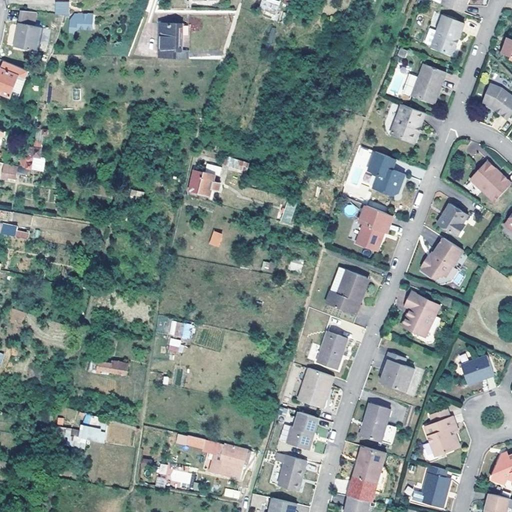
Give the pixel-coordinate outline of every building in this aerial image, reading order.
[(442,0),(441,5),(463,13),(467,0),(442,0)] [(68,2),(55,1),(54,14),(67,15),(68,2)] [(35,26),(38,12),(22,10),(15,48),(36,52),(41,28),(35,26)] [(69,21),(69,31),(73,32),(75,30),(75,28),(92,29),(93,15),(77,14),(77,15),(74,15),(71,19),(71,21),(69,21)] [(455,38),(458,39),(464,24),(441,15),(437,26),(436,26),(428,47),(452,56),(455,47),(452,44),(455,38)] [(160,29),(159,58),(189,59),(189,50),(181,50),(182,25),(165,24),(165,29),(160,29)] [(45,28),(41,28),(36,52),(41,52),(45,28)] [(511,39),(506,38),(500,54),(509,58),(508,62),(511,63),(511,39)] [(14,73),(17,66),(4,61),(1,68),(14,73)] [(441,84),(445,72),(422,64),(411,94),(434,103),(438,93),(434,91),(437,86),(441,84)] [(14,73),(1,68),(0,71),(0,93),(11,97),(20,75),(14,73)] [(511,113),(511,95),(506,90),(490,84),(482,103),(490,106),(492,104),(496,106),(494,109),(508,120),(511,113)] [(401,105),(390,134),(413,143),(418,132),(414,130),(416,125),(419,127),(424,114),(401,105)] [(40,156),(43,144),(29,141),(23,167),(43,172),(46,158),(40,156)] [(359,188),(372,150),(358,146),(346,184),(359,188)] [(392,171),(396,160),(374,152),(366,172),(376,175),(371,189),(390,196),(398,193),(402,181),(399,180),(401,174),(392,171)] [(221,165),(229,166),(232,158),(224,156),(221,165)] [(229,166),(247,171),(249,163),(232,158),(229,166)] [(18,166),(5,164),(2,181),(8,182),(9,179),(16,179),(18,166)] [(486,193),(498,202),(511,184),(498,174),(496,177),(491,174),(494,171),(485,164),(469,185),(483,196),(486,193)] [(222,185),(214,183),(216,175),(196,169),(189,191),(210,198),(213,191),(220,193),(222,185)] [(126,199),(143,202),(145,192),(129,189),(126,199)] [(496,206),(498,202),(486,193),(483,196),(496,206)] [(290,224),(298,200),(289,198),(282,222),(290,224)] [(469,216),(451,203),(446,210),(449,212),(446,217),(443,214),(437,223),(454,234),(459,226),(461,228),(469,216)] [(386,234),(393,216),(365,206),(359,223),(363,225),(356,243),(375,251),(382,232),(386,234)] [(3,224),(1,235),(16,237),(18,227),(3,224)] [(463,230),(461,228),(459,226),(454,234),(458,237),(463,230)] [(219,243),(222,230),(214,229),(211,241),(219,243)] [(464,251),(443,238),(434,252),(435,252),(431,258),(428,256),(421,268),(428,272),(427,274),(436,280),(439,278),(446,278),(464,251)] [(305,249),(295,246),(288,275),(299,277),(305,249)] [(263,261),(261,270),(272,272),(274,263),(263,261)] [(355,314),(360,302),(356,301),(366,277),(345,269),(336,293),(329,290),(324,303),(355,314)] [(452,282),(459,285),(464,276),(457,272),(452,282)] [(356,301),(360,302),(369,278),(366,277),(356,301)] [(93,283),(83,281),(82,288),(92,289),(93,283)] [(442,302),(412,291),(407,306),(412,308),(415,309),(412,317),(408,316),(405,325),(430,334),(442,302)] [(177,324),(174,337),(182,338),(185,326),(177,324)] [(337,369),(341,360),(338,359),(340,353),(343,354),(348,340),(328,333),(318,362),(337,369)] [(179,353),(179,339),(169,339),(169,353),(179,353)] [(482,354),(462,363),(469,381),(471,387),(497,376),(487,352),(482,354)] [(403,367),(405,360),(390,354),(379,384),(404,393),(413,370),(403,367)] [(88,363),(111,369),(113,362),(89,358),(88,363)] [(127,362),(114,359),(113,362),(111,369),(126,372),(127,362)] [(324,409),(331,388),(328,387),(331,377),(310,369),(299,401),(324,409)] [(380,444),(391,411),(368,404),(357,437),(380,444)] [(424,423),(430,439),(434,450),(443,446),(444,448),(449,447),(456,436),(453,430),(451,424),(455,423),(452,413),(449,415),(447,406),(430,412),(432,421),(424,423)] [(98,426),(100,417),(86,413),(83,422),(98,426)] [(319,419),(299,413),(294,427),(291,426),(286,442),(306,448),(311,433),(313,434),(319,419)] [(80,425),(79,430),(59,426),(56,444),(85,449),(86,440),(104,443),(107,430),(80,425)] [(204,448),(206,440),(188,435),(186,443),(204,448)] [(456,436),(449,447),(458,444),(456,436)] [(221,464),(226,445),(220,443),(215,465),(221,467),(221,464)] [(226,445),(221,464),(227,465),(225,474),(240,478),(242,471),(245,460),(248,449),(226,445)] [(361,464),(366,447),(362,446),(357,465),(361,464)] [(354,476),(373,482),(378,483),(383,466),(387,453),(366,447),(361,464),(357,465),(354,476)] [(511,453),(511,454),(507,455),(501,458),(491,478),(502,484),(505,478),(511,481),(511,453)] [(305,461),(286,456),(277,486),(296,491),(305,461)] [(165,475),(169,466),(160,463),(157,472),(165,475)] [(443,476),(446,468),(429,464),(422,487),(421,492),(413,490),(410,498),(421,501),(441,506),(444,495),(442,494),(443,490),(445,491),(449,478),(443,476)] [(385,466),(383,466),(378,483),(373,482),(371,490),(383,493),(389,474),(385,466)] [(190,484),(191,472),(171,470),(170,482),(190,484)] [(156,477),(156,487),(165,488),(166,478),(156,477)] [(221,496),(236,498),(237,491),(222,489),(221,496)] [(504,511),(509,498),(488,492),(483,511),(487,511),(486,511),(504,511)] [(367,511),(370,501),(369,501),(349,496),(345,511),(367,511)] [(295,511),(298,505),(273,499),(270,509),(269,511),(295,511)]
